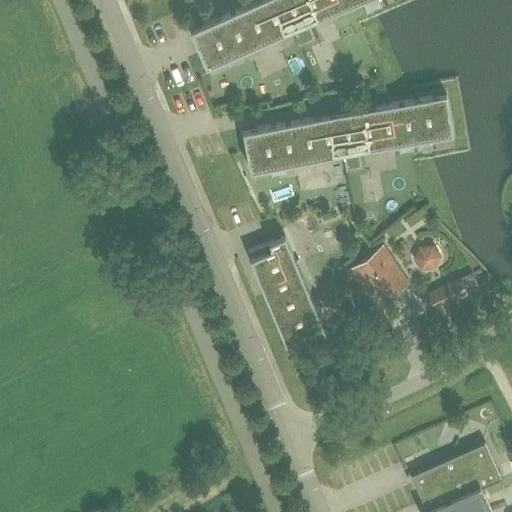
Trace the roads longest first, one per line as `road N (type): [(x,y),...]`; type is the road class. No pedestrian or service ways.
road 1 (unclassified): [(278,511),(59,0)]
road 2 (unclassified): [(104,0),(287,438)]
road 3 (unclassified): [(287,438),(446,366),(511,317)]
